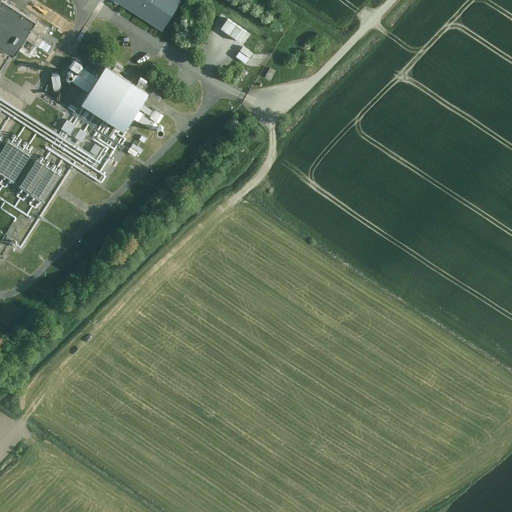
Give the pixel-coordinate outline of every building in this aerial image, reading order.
[(179,0),(113,0),(161,29),(179,0)] [(24,23),(0,6),(0,55),(1,56),(24,23)] [(139,94),(97,66),(72,103),(114,132),(139,94)] [(154,104),(146,120),(160,128),(164,120),(167,122),(172,113),(154,104)] [(59,125),(64,127),(68,118),(63,116),(59,125)] [(70,119),(64,128),(86,141),(91,132),(70,119)] [(97,138),(88,165),(106,171),(115,144),(97,138)] [(24,156),(4,142),(0,147),(0,174),(9,180),(24,156)] [(130,151),(141,156),(145,148),(134,143),(130,151)] [(54,176),(33,162),(16,187),(37,201),(54,176)]
